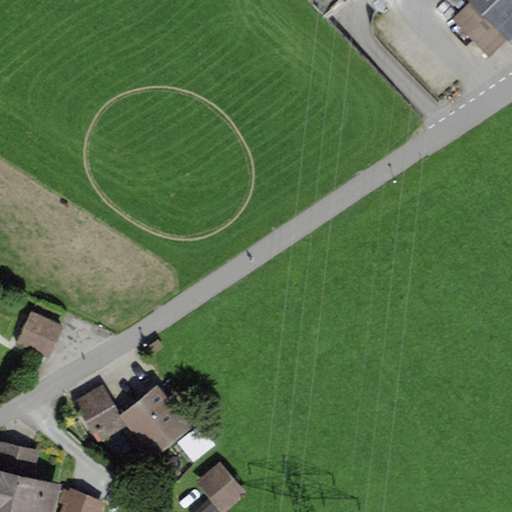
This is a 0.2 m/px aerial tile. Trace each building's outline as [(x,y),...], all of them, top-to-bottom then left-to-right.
[(491,55),(511,33),(511,0),(473,0),(455,18),(491,55)] [(55,341),(62,326),(32,312),(26,327),(55,341)] [(26,327),(19,342),(48,356),(55,341),(26,327)] [(104,387),(76,403),(92,431),(96,428),(103,439),(121,428),(120,427),(125,423),(104,387)] [(186,426),(157,391),(126,416),(156,451),(186,426)] [(0,475),(17,479),(11,509),(23,511),(48,511),(54,488),(29,482),(36,453),(8,446),(6,452),(1,450),(0,454),(0,475)] [(241,492),(219,467),(202,482),(223,507),(241,492)] [(0,506),(11,509),(17,479),(0,475),(0,506)] [(80,511),(86,499),(64,490),(60,499),(67,502),(62,511),(80,511)] [(97,511),(100,505),(86,499),(80,511),(97,511)]
